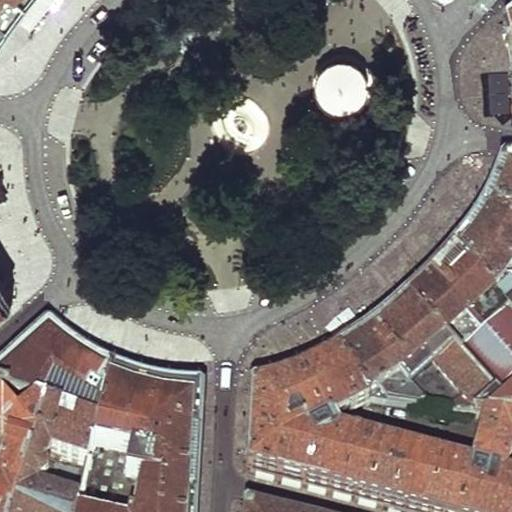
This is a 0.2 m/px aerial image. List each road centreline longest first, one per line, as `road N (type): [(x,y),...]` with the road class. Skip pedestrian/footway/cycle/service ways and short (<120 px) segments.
road 1 (residential): [(32,113),(41,207),(74,272),(141,312),(229,324)]
road 2 (residential): [(229,324),(292,304),(349,265),(421,188),(445,134)]
road 3 (residential): [(220,487),(229,324)]
road 4 (residential): [(114,0),(72,44),(32,113)]
